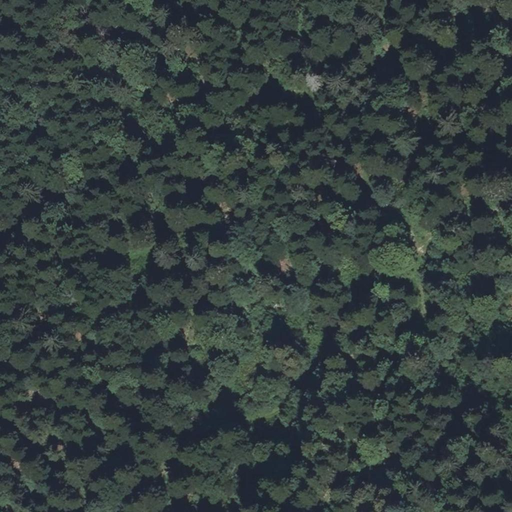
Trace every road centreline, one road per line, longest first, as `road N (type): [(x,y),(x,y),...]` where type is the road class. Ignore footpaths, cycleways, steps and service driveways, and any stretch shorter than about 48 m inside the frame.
road 1 (track): [(136,511),(157,487),(174,483),(191,453),(251,420),(346,346),(424,244)]
road 2 (track): [(326,511),(404,384),(426,298),(424,244)]
